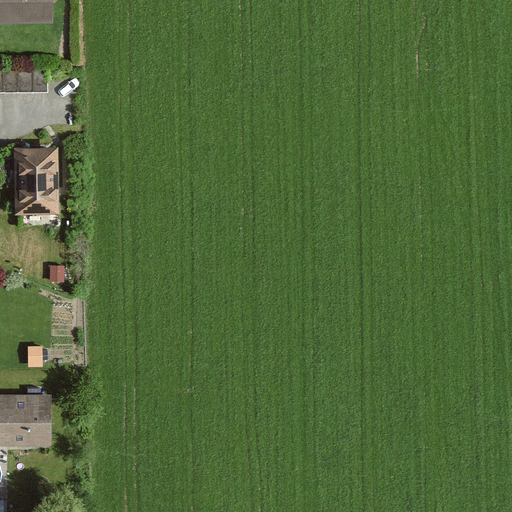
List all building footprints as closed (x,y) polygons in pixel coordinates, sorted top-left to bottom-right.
[(54,0),(0,0),(0,13),(0,21),(51,20),(50,2),(55,2),(54,0)] [(0,68),(0,93),(49,93),(49,68),(0,68)] [(61,214),(60,149),(18,150),(19,215),(61,214)] [(37,348),(23,348),(23,365),(37,364),(37,348)] [(52,397),(0,397),(0,447),(52,447),(52,397)]
